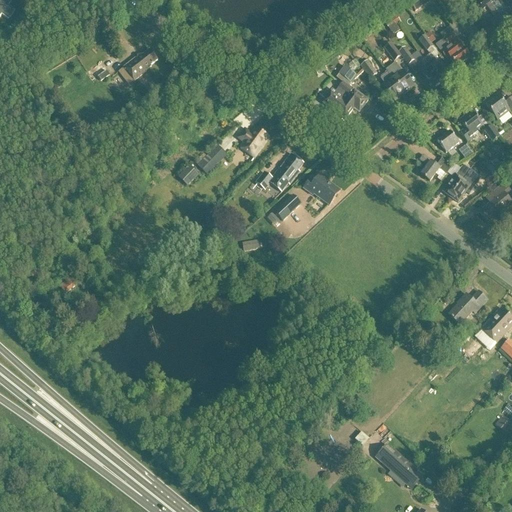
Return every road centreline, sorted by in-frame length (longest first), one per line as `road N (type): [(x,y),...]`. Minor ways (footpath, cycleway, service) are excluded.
road 1 (unclassified): [(363,171),(129,0)]
road 2 (trunk): [(146,490),(0,348)]
road 3 (trunk): [(146,490),(0,375)]
road 4 (unclassified): [(511,281),(363,171)]
road 5 (trunk): [(0,400),(146,490)]
road 6 (residential): [(363,171),(497,65)]
